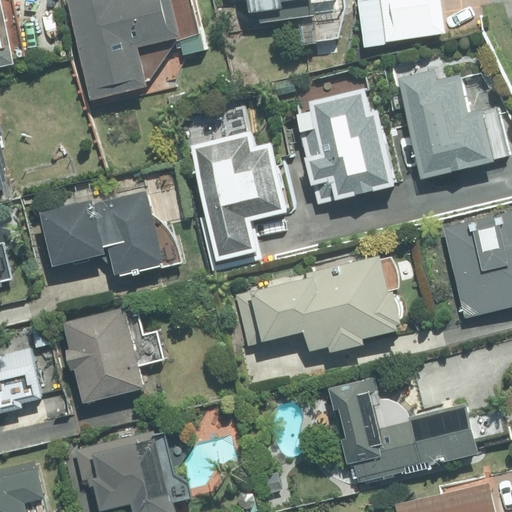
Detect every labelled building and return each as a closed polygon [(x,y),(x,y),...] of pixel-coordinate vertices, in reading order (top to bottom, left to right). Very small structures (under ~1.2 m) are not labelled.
[(0,0),(0,67),(24,63),(10,0),(0,0)] [(147,45),(190,34),(182,0),(75,0),(99,98),(156,83),(147,45)] [(323,0),(255,0),(257,13),(265,12),(266,20),(325,12),(323,0)] [(360,0),(368,47),(408,40),(407,38),(452,31),(447,0),(360,0)] [(187,54),(210,48),(206,33),(183,39),(187,54)] [(497,159),(486,111),(472,114),(462,77),(438,83),(436,72),(405,79),(427,175),(497,159)] [(324,200),(401,182),(385,111),(374,113),(368,90),(318,102),(324,126),(307,130),(313,158),(316,157),(321,179),(319,180),(324,200)] [(0,190),(18,186),(0,115),(0,190)] [(256,132),(197,146),(213,217),(206,219),(217,266),(263,256),(261,248),(262,248),(255,217),(293,208),(278,143),(260,148),(256,132)] [(174,261),(158,189),(104,202),(103,199),(85,203),(84,201),(48,210),(52,227),(54,226),(62,264),(119,251),(123,272),(128,271),(129,274),(170,264),(169,261),(174,261)] [(471,317),(511,306),(511,211),(449,227),(471,317)] [(0,287),(12,284),(1,239),(0,239),(0,287)] [(399,289),(391,254),(316,271),(317,276),(240,294),(252,345),(314,331),(319,350),(339,346),(340,351),(374,343),(373,338),(410,329),(408,324),(413,323),(404,288),(399,289)] [(155,386),(134,305),(72,320),(79,347),(75,348),(80,368),(84,367),(93,402),(155,386)] [(55,343),(50,323),(34,327),(39,347),(55,343)] [(46,397),(35,346),(0,354),(0,413),(29,407),(28,402),(46,397)] [(419,415),(416,410),(409,402),(398,398),(387,398),(382,376),(336,387),(358,483),(489,452),(477,402),(419,415)] [(134,511),(187,511),(184,499),(181,500),(165,436),(162,437),(159,429),(80,448),(87,481),(96,479),(99,491),(105,489),(109,510),(133,504),(134,511)] [(0,511),(48,511),(45,499),(54,497),(47,467),(42,468),(40,460),(0,469),(0,511)] [(508,511),(501,481),(401,505),(402,511),(508,511)]
